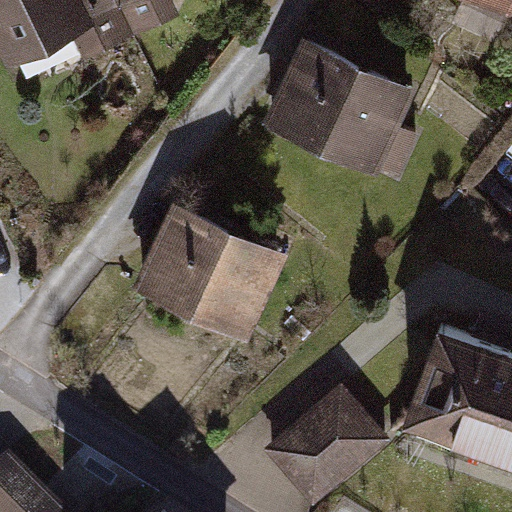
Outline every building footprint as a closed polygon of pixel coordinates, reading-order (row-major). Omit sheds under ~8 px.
[(86,0),(0,0),(0,53),(12,74),(100,26),(86,0)] [(511,0),(464,0),(503,22),(511,5),(511,0)] [(310,29),(259,116),(381,187),(431,100),(310,29)] [(185,210),(134,297),(256,368),(307,281),(185,210)] [(408,396),(511,434),(511,338),(439,311),(408,396)] [(313,493),(381,433),(338,384),(269,444),(313,493)] [(0,511),(55,511),(10,467),(0,476),(0,511)]
